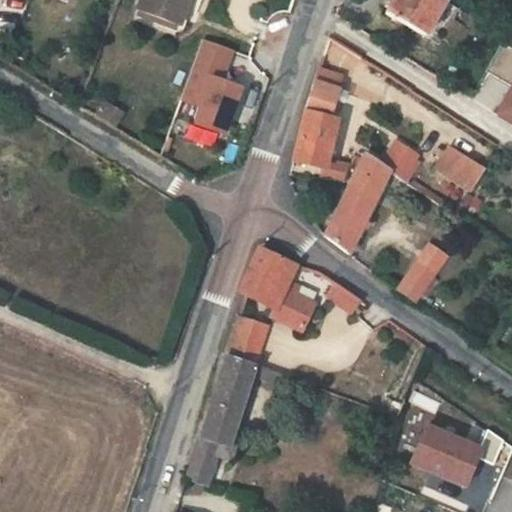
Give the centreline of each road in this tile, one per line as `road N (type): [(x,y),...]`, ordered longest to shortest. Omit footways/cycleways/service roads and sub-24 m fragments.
road 1 (residential): [(242,217),(316,255),(511,394)]
road 2 (residential): [(242,217),(149,511)]
road 3 (residential): [(242,217),(158,179),(0,79)]
road 4 (residential): [(317,0),(242,217)]
